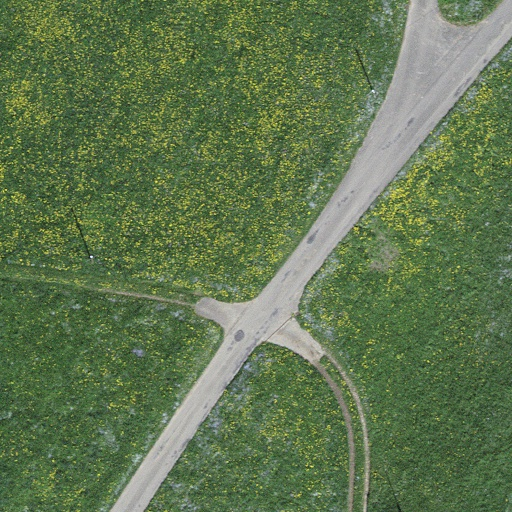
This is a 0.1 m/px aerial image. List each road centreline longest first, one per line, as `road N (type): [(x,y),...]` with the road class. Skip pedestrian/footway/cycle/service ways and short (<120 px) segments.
road 1 (unclassified): [(511,4),(256,319),(130,511)]
road 2 (track): [(0,273),(183,294),(306,346),(340,384),(356,428),(358,511)]
